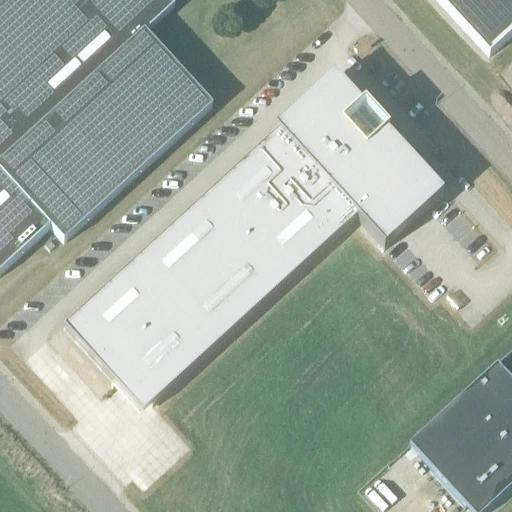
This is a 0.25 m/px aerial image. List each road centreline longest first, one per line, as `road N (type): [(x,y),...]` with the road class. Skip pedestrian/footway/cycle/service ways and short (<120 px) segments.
road 1 (unknown): [(82,488),(127,446),(52,362),(54,348),(337,71)]
road 2 (unknown): [(337,71),(511,273)]
road 3 (unclassified): [(360,0),(511,166)]
road 4 (unclassified): [(103,511),(0,398)]
